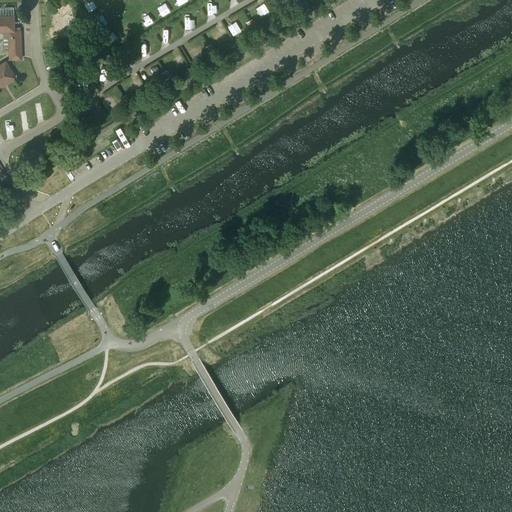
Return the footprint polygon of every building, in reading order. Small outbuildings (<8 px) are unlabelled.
[(14,30),(13,15),(13,7),(0,7),(0,31),(2,31),(3,50),(8,50),(8,59),(21,59),(20,30),(14,30)] [(246,22),(250,28),(256,25),(252,19),(246,22)] [(205,47),(209,53),(215,50),(211,43),(205,47)] [(5,61),(0,63),(0,85),(15,77),(5,61)] [(162,72),(165,79),(171,76),(167,69),(162,72)] [(120,97),(124,104),(130,101),(126,94),(120,97)]
